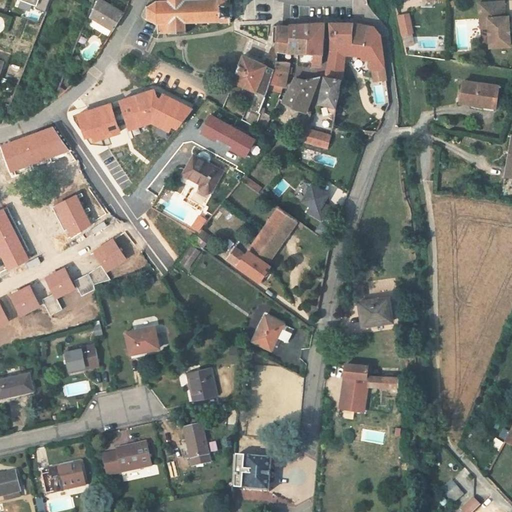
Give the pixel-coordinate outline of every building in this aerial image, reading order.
[(49,0),(20,0),(21,1),(45,11),(49,0)] [(126,14),(102,0),(93,16),(116,31),(126,14)] [(188,27),(226,26),(234,25),(232,1),(187,2),(186,0),(158,0),(159,2),(151,6),(151,21),(159,25),(160,34),(188,34),(188,27)] [(508,6),(483,7),(484,22),(492,22),(493,31),(494,51),(511,49),(511,20),(509,21),(508,6)] [(415,34),(416,29),(412,17),(404,19),(408,36),(415,34)] [(492,22),(484,22),(485,32),(493,31),(492,22)] [(297,28),(297,34),(296,54),(296,65),(301,65),(318,66),(319,57),(315,57),(316,43),(329,43),(330,25),(323,26),(297,27),(297,28)] [(372,42),(374,29),(358,25),(351,26),(337,26),(337,40),(344,44),(362,44),(372,42)] [(280,27),(280,33),(279,44),(283,44),(282,54),(296,54),(297,34),(297,28),(289,28),(280,27)] [(354,58),(377,59),(380,82),(393,81),(388,40),(381,31),(378,30),(374,29),(372,42),(362,44),(344,44),(337,40),(337,49),(334,75),(341,77),(341,79),(349,81),(354,58)] [(315,57),(319,57),(328,58),(329,50),(329,43),(316,43),(315,57)] [(328,66),(328,58),(319,57),(318,66),(328,66)] [(264,97),(269,82),(274,69),(251,59),(239,84),(260,95),(264,97)] [(277,62),(274,69),(280,71),(283,64),(277,62)] [(291,77),(294,65),(283,64),(280,71),(277,84),(275,90),(281,92),(282,88),(288,90),(291,77)] [(277,84),(280,71),(274,69),(269,82),(277,84)] [(324,80),(311,81),(301,78),(287,103),(294,105),(312,110),(312,111),(316,105),(322,92),(324,80)] [(349,81),(341,79),(334,78),(331,89),(328,104),(339,107),(338,115),(341,116),(349,81)] [(381,94),(394,92),(393,81),(380,82),(381,94)] [(504,90),(468,84),(464,106),(484,109),(484,104),(501,107),(504,90)] [(193,109),(156,89),(79,114),(89,142),(154,122),(179,128),(193,109)] [(264,97),(260,95),(249,121),(265,130),(268,116),(259,113),(264,97)] [(483,113),(500,116),(501,107),(484,104),(484,109),(483,113)] [(255,141),(211,117),(201,134),(215,142),(217,138),(233,147),(231,151),(245,158),(255,141)] [(53,128),(3,146),(12,171),(68,151),(53,128)] [(306,142),(334,150),(336,138),(311,130),(306,142)] [(210,194),(210,193),(211,193),(212,192),(222,173),(194,158),(184,176),(203,187),(202,188),(202,189),(202,191),(203,192),(203,193),(204,193),(204,194),(205,194),(206,195),(207,195),(208,194),(209,194),(210,194)] [(116,181),(123,194),(132,188),(125,176),(116,181)] [(307,203),(316,208),(313,214),(328,223),(337,207),(331,204),(336,195),(318,185),(307,203)] [(90,224),(76,196),(56,206),(71,236),(90,224)] [(276,268),(273,266),(303,222),(285,209),(255,252),(246,246),(235,262),(265,284),(276,268)] [(28,259),(3,210),(0,211),(0,253),(8,269),(28,259)] [(198,214),(191,228),(200,232),(207,219),(198,214)] [(197,237),(207,242),(211,235),(201,230),(197,237)] [(113,239),(93,251),(107,272),(126,259),(113,239)] [(191,248),(181,263),(189,268),(198,253),(191,248)] [(88,274),(74,281),(82,296),(94,290),(93,285),(110,280),(101,266),(88,274)] [(65,268),(44,278),(53,295),(55,299),(56,299),(75,289),(65,268)] [(29,285),(9,295),(20,317),(40,307),(29,285)] [(55,299),(53,295),(43,300),(51,315),(62,310),(56,299),(55,299)] [(375,327),(401,326),(400,301),(373,303),(375,327)] [(0,304),(0,326),(9,323),(0,304)] [(272,352),(286,324),(267,315),(253,342),(272,352)] [(163,331),(134,337),(135,343),(125,345),(129,361),(139,359),(139,358),(168,351),(163,331)] [(232,346),(231,363),(241,364),(242,347),(232,346)] [(103,350),(73,357),(78,378),(108,371),(103,350)] [(375,382),(373,382),(374,368),(353,365),(351,379),(347,411),(371,414),(375,382)] [(218,373),(199,377),(205,405),(224,401),(218,373)] [(37,376),(2,384),(5,402),(41,394),(37,376)] [(388,389),(403,390),(403,382),(377,380),(376,389),(388,389)] [(506,440),(509,431),(503,429),(500,438),(506,440)] [(208,431),(191,435),(199,471),(216,468),(208,431)] [(127,478),(158,472),(154,449),(144,451),(145,454),(124,459),(127,478)] [(233,488),(269,491),(272,460),(235,457),(233,488)] [(53,498),(91,491),(86,467),(73,470),(74,475),(49,480),(53,498)] [(48,475),(49,480),(74,475),(73,470),(48,475)] [(22,477),(0,480),(0,501),(26,497),(22,477)] [(451,495),(462,486),(457,480),(446,490),(451,495)] [(451,495),(459,503),(469,494),(462,486),(451,495)] [(470,511),(478,511),(486,504),(480,499),(469,511),(470,511)]
